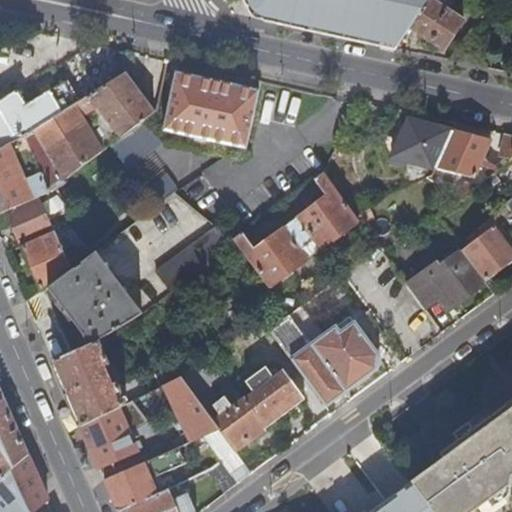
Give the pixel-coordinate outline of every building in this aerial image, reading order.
[(247,0),(249,4),(263,20),(312,31),(317,32),(394,49),(408,28),(427,0),(247,0)] [(427,0),(408,28),(443,50),(463,21),(447,10),(453,0),(427,0)] [(246,149),(259,90),(202,78),(176,72),(163,130),(190,136),(189,142),(196,143),(198,138),(246,149)] [(146,120),(154,113),(124,73),(88,96),(113,129),(107,133),(100,124),(91,130),(104,152),(110,147),(146,120)] [(0,150),(74,105),(77,102),(65,81),(26,105),(16,91),(2,99),(0,95),(0,150)] [(104,152),(91,130),(90,130),(74,105),(0,150),(0,214),(7,212),(6,211),(40,196),(40,197),(51,193),(66,183),(65,181),(104,152)] [(161,139),(146,120),(110,147),(128,170),(163,143),(161,139)] [(403,168),(405,160),(434,168),(451,131),(414,121),(407,135),(402,132),(388,165),(403,168)] [(498,168),(502,165),(498,160),(493,164),(482,158),(490,141),(451,131),(434,168),(473,177),(479,164),(494,171),(498,168)] [(511,158),(511,153),(511,135),(503,134),(498,156),(511,158)] [(498,168),(494,171),(490,174),(496,182),(505,176),(498,168)] [(359,221),(323,173),(315,179),(327,196),(255,249),(242,233),(233,240),(237,245),(268,288),(307,259),(299,247),(312,238),(320,249),(359,221)] [(176,193),(179,191),(166,175),(145,193),(155,207),(158,207),(176,193)] [(6,211),(7,212),(22,246),(55,232),(40,197),(40,196),(6,211)] [(354,208),(359,221),(373,215),(368,202),(354,208)] [(287,209),(283,203),(273,210),(277,216),(287,209)] [(460,251),(484,282),(511,260),(511,249),(506,241),(510,239),(494,217),(478,229),(482,235),(460,251)] [(156,271),(172,292),(237,245),(233,240),(217,227),(156,271)] [(55,232),(22,246),(42,292),(44,291),(83,261),(76,245),(63,251),(55,232)] [(44,291),(71,353),(99,340),(129,323),(142,314),(108,267),(109,266),(107,262),(105,263),(96,251),(83,261),(44,291)] [(409,289),(425,310),(440,299),(444,295),(453,306),(484,282),(460,251),(409,289)] [(444,295),(440,299),(448,310),(453,306),(444,295)] [(289,316),(346,391),(375,369),(378,366),(379,361),(378,358),(377,354),(354,322),(340,332),(335,326),(325,334),(303,305),(289,316)] [(269,331),(326,406),(329,404),(346,391),(289,316),(269,331)] [(81,425),(118,408),(163,386),(171,382),(164,367),(119,388),(116,382),(111,384),(104,367),(109,365),(99,340),(71,353),(53,360),(65,388),(81,425)] [(210,355),(181,377),(196,398),(225,376),(210,355)] [(220,417),(213,422),(219,429),(234,450),(304,399),(283,371),(272,378),(265,368),(246,382),(253,393),(231,409),(223,399),(213,406),(220,417)] [(185,444),(205,435),(219,429),(213,422),(196,398),(181,377),(171,382),(163,386),(178,418),(173,421),(185,444)] [(0,478),(29,455),(14,422),(0,389),(0,478)] [(511,401),(511,400),(459,438),(463,443),(511,406),(511,401)] [(511,406),(463,443),(511,508),(511,406)] [(81,425),(99,467),(136,451),(127,428),(145,421),(135,409),(121,415),(118,408),(81,425)] [(205,435),(239,483),(252,473),(234,450),(219,429),(205,435)] [(463,443),(459,438),(442,451),(444,457),(463,443)] [(432,511),(511,511),(511,508),(463,443),(444,457),(411,483),(432,511)] [(195,511),(187,493),(173,499),(168,488),(162,491),(157,476),(162,474),(186,464),(178,447),(134,467),(105,480),(111,494),(118,511),(195,511)] [(29,455),(0,478),(0,511),(34,511),(48,500),(39,478),(29,455)] [(162,491),(168,488),(162,474),(157,476),(162,491)] [(432,511),(411,483),(372,511),(432,511)]
